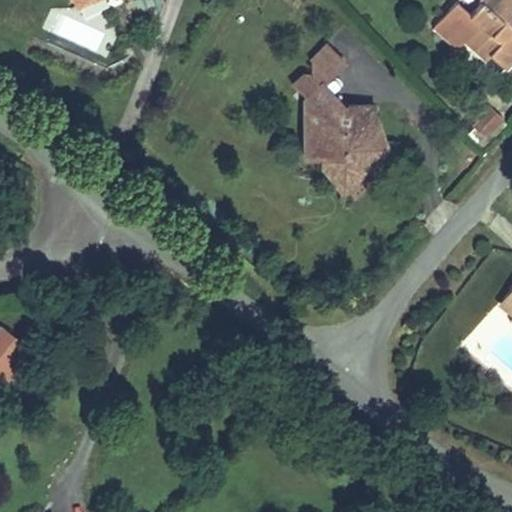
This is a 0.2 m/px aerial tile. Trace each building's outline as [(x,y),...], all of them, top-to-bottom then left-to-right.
[(57,0),(63,12),(89,0),(88,0),(103,0),(104,3),(110,0),(57,0)] [(454,6),(428,29),(448,51),(454,46),(473,68),(481,61),(496,79),(511,64),(511,29),(507,24),(511,19),(511,0),(508,0),(509,1),(490,18),(481,7),(466,20),(454,6)] [(509,1),(508,0),(475,0),(475,1),(490,18),(509,1)] [(320,76),(322,78),(344,49),(328,37),(306,65),(320,76)] [(305,96),(306,114),(328,106),(341,113),(351,99),(322,78),(320,76),(305,96)] [(328,106),(306,114),(307,158),(323,158),(324,172),(366,169),(381,151),(380,118),(344,119),(344,115),(341,113),(328,106)] [(407,135),(380,118),(381,151),(366,169),(324,172),(352,203),(407,135)] [(511,289),(504,282),(484,304),(511,328),(511,289)] [(71,301),(52,288),(39,306),(57,319),(71,301)] [(10,345),(0,336),(0,349),(4,352),(10,345)] [(10,345),(4,352),(18,363),(24,355),(10,345)] [(0,386),(18,363),(4,352),(0,357),(0,386)]
